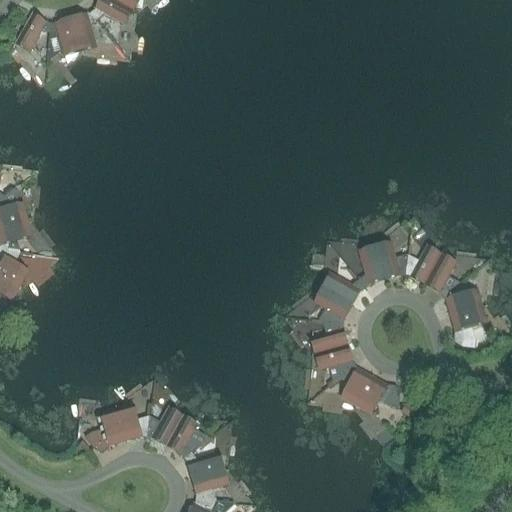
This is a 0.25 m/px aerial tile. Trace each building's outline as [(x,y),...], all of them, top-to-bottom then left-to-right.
[(119,26),(134,14),(110,0),(109,0),(92,14),(98,22),(104,17),(119,26)] [(110,0),(134,14),(136,0),(110,0)] [(92,27),(98,22),(92,14),(74,28),(81,55),(97,44),(92,27)] [(50,35),(51,25),(28,23),(15,47),(34,50),(43,35),(50,35)] [(81,55),(74,28),(51,25),(50,35),(46,66),(63,53),(81,55)] [(5,199),(0,202),(0,227),(2,230),(29,223),(17,207),(15,194),(14,192),(5,199)] [(2,230),(0,243),(0,252),(9,254),(20,255),(17,244),(27,241),(29,223),(2,230)] [(365,291),(383,276),(375,249),(360,261),(364,278),(358,283),(365,291)] [(394,251),(375,249),(383,276),(405,279),(406,269),(408,256),(396,259),(394,251)] [(0,252),(0,277),(21,289),(23,270),(15,266),(20,255),(9,254),(0,252)] [(406,269),(405,279),(428,281),(442,257),(423,254),(419,262),(408,256),(406,269)] [(442,299),(450,293),(458,285),(448,280),(453,271),(442,257),(428,281),(442,299)] [(0,297),(6,301),(21,289),(0,277),(0,297)] [(365,291),(358,283),(352,287),(337,279),(323,291),(347,305),(365,291)] [(345,327),(347,305),(323,291),(320,309),(325,312),(318,324),(322,324),(334,326),(345,327)] [(457,317),(483,310),(472,294),(455,299),(450,293),(442,299),(457,317)] [(457,317),(454,345),(463,350),(475,351),(477,341),(474,331),(482,329),(483,310),(457,317)] [(316,338),(315,357),(342,350),(345,327),(334,326),(322,324),(325,336),(316,338)] [(342,350),(315,357),(326,372),(331,371),(334,385),(339,381),(349,373),(356,367),(342,350)] [(349,373),(339,381),(349,386),(344,395),(356,410),(370,385),(356,367),(349,373)] [(370,385),(356,410),(375,412),(380,404),(392,410),(399,411),(400,399),(397,389),(370,385)] [(408,407),(403,416),(415,422),(420,413),(408,407)] [(92,435),(87,441),(94,449),(103,454),(124,438),(117,411),(102,422),(104,432),(92,435)] [(135,413),(117,411),(124,438),(147,440),(148,432),(149,419),(138,422),(135,413)] [(148,432),(147,440),(159,442),(170,443),(183,419),(164,416),(160,425),(149,419),(148,432)] [(183,419),(170,443),(184,461),(192,455),(203,446),(209,441),(195,433),(183,419)] [(198,479),(225,471),(213,456),(196,461),(192,455),(184,461),(198,479)] [(198,479),(195,502),(206,503),(216,504),(213,493),(223,490),(225,471),(198,479)] [(206,503),(195,502),(194,511),(228,511),(235,506),(206,503)]
